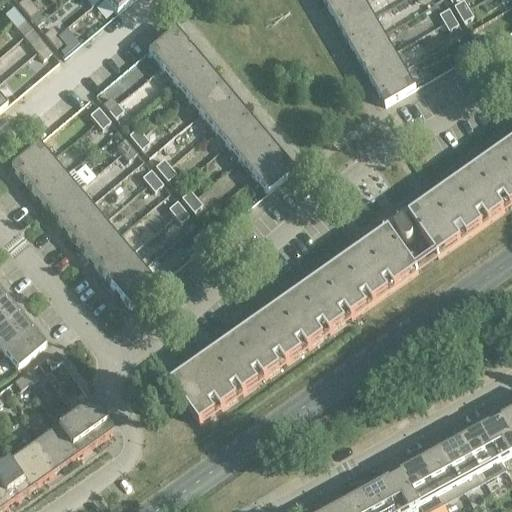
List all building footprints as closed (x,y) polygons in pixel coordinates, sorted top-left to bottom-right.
[(26,0),(17,7),(23,15),(32,8),(26,0)] [(137,0),(104,0),(102,2),(116,18),(137,0)] [(364,3),(361,0),(328,0),(323,3),(333,21),(364,3)] [(374,21),(364,3),(333,21),(344,39),(374,21)] [(464,5),(454,10),(459,18),(469,13),(464,5)] [(38,15),(32,8),(23,15),(29,22),(38,15)] [(19,19),(13,11),(4,18),(10,26),(19,19)] [(454,21),(449,13),(440,19),(444,27),(454,21)] [(473,21),(469,13),(459,18),(464,27),(473,21)] [(25,26),(19,19),(10,26),(16,33),(25,26)] [(384,38),(374,21),(344,39),(354,56),(384,38)] [(459,30),(454,21),(444,27),(449,35),(459,30)] [(52,32),(43,39),(50,46),(58,39),(52,32)] [(188,49),(174,32),(147,55),(161,72),(188,49)] [(395,56),(384,38),(354,56),(364,74),(395,56)] [(483,38),(474,44),(480,55),(490,49),(483,38)] [(64,46),(58,39),(50,46),(56,53),(64,46)] [(45,50),(39,43),(30,50),(36,57),(45,50)] [(475,58),(469,47),(459,52),(466,63),(475,58)] [(201,64),(188,49),(161,72),(174,87),(201,64)] [(51,57),(45,50),(36,57),(43,64),(51,57)] [(405,74),(395,56),(364,74),(374,91),(405,74)] [(214,80),(201,64),(174,87),(187,103),(214,80)] [(416,92),(405,74),(374,91),(385,110),(416,92)] [(227,96),(214,80),(187,103),(200,118),(227,96)] [(240,111),(227,96),(200,118),(213,134),(240,111)] [(111,101),(102,108),(108,116),(117,109),(111,101)] [(123,116),(117,109),(108,116),(114,123),(123,116)] [(253,127),(240,111),(213,134),(226,150),(253,127)] [(104,120),(98,112),(89,120),(95,127),(104,120)] [(110,127),(104,120),(95,127),(101,134),(110,127)] [(267,143),(253,127),(226,150),(239,165),(267,143)] [(137,133),(128,140),(134,147),(143,140),(137,133)] [(149,147),(143,140),(134,147),(141,154),(149,147)] [(511,140),(406,215),(438,261),(511,208),(511,140)] [(280,158),(267,143),(239,165),(253,181),(280,158)] [(130,151),(124,144),(115,151),(121,158),(130,151)] [(51,164),(37,147),(10,170),(24,187),(51,164)] [(136,158),(130,151),(121,158),(127,165),(136,158)] [(293,175),(280,158),(253,181),(266,197),(293,175)] [(64,179),(51,164),(24,187),(37,202),(64,179)] [(163,164),(155,171),(161,178),(169,171),(163,164)] [(175,178),(169,171),(161,178),(167,185),(175,178)] [(72,174),(65,180),(64,179),(37,202),(50,218),(77,195),(77,194),(84,188),(72,174)] [(156,182),(150,175),(142,182),(148,189),(156,182)] [(162,189),(156,182),(148,189),(154,196),(162,189)] [(90,211),(77,195),(50,218),(63,233),(90,211)] [(189,195),(181,202),(187,209),(195,202),(189,195)] [(202,210),(195,202),(187,209),(193,217),(202,210)] [(182,213),(176,206),(168,213),(174,220),(182,213)] [(104,226),(90,211),(63,233),(76,249),(104,226)] [(188,221),(182,213),(174,220),(180,228),(188,221)] [(413,237),(403,224),(394,230),(403,243),(404,244),(405,244),(406,245),(407,245),(409,245),(410,245),(411,244),(412,243),(413,242),(413,240),(413,239),(413,237)] [(214,225),(206,232),(214,242),(222,234),(214,225)] [(117,242),(104,226),(76,249),(90,265),(117,242)] [(418,275),(386,229),(168,383),(171,387),(200,429),(418,275)] [(209,245),(201,236),(193,243),(201,252),(209,245)] [(130,257),(117,242),(90,265),(103,280),(130,257)] [(143,273),(130,257),(103,280),(116,296),(143,273)] [(157,289),(143,273),(116,296),(130,312),(157,289)] [(8,301),(7,300),(0,306),(0,333),(21,316),(20,315),(18,317),(5,303),(8,301)] [(21,316),(0,333),(0,353),(3,357),(34,331),(33,331),(31,333),(19,318),(21,316)] [(34,332),(34,331),(3,357),(17,374),(45,350),(45,351),(46,350),(45,349),(32,334),(34,332)] [(62,365),(56,356),(45,363),(51,372),(62,365)] [(37,382),(31,373),(21,380),(28,389),(37,382)] [(28,389),(21,380),(14,386),(20,395),(28,389)] [(92,408),(74,420),(95,449),(112,437),(92,408)] [(511,418),(502,423),(511,441),(511,418)] [(95,449),(74,420),(58,432),(78,461),(95,449)] [(511,460),(511,441),(502,423),(482,434),(501,467),(511,460)] [(78,461),(58,432),(41,444),(61,472),(78,461)] [(501,467),(482,434),(462,445),(484,485),(505,474),(501,467)] [(61,472),(41,444),(24,455),(45,484),(61,472)] [(484,485),(462,445),(442,456),(464,496),(484,485)] [(45,484),(24,455),(8,467),(28,496),(45,484)] [(464,496),(442,456),(422,467),(444,507),(464,496)] [(28,496),(8,467),(0,472),(0,492),(11,508),(28,496)] [(434,511),(444,507),(422,467),(402,478),(420,511),(434,511)] [(418,511),(420,511),(402,478),(382,489),(394,511),(418,511)] [(394,511),(382,489),(362,500),(368,511),(394,511)] [(0,511),(4,511),(11,508),(0,492),(0,511)] [(368,511),(362,500),(342,511),(368,511)]
